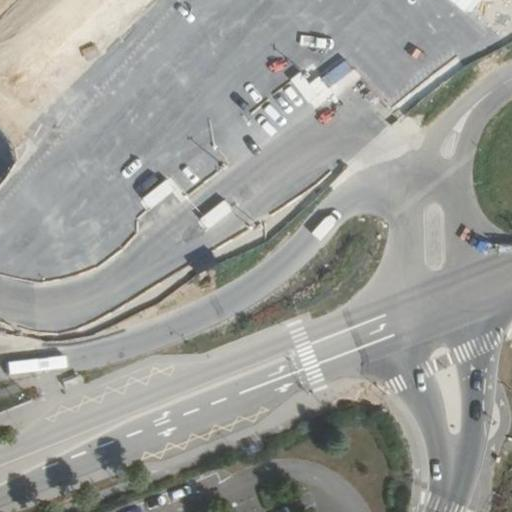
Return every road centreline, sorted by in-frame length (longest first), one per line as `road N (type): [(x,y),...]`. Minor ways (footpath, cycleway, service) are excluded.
road 1 (unclassified): [(12,369),(120,345),(207,311),(277,270),(355,198),(439,193)]
road 2 (tertiary): [(0,481),(439,303)]
road 3 (unclassified): [(446,511),(457,453),(439,303)]
road 4 (unclassified): [(439,193),(474,107),(511,80)]
